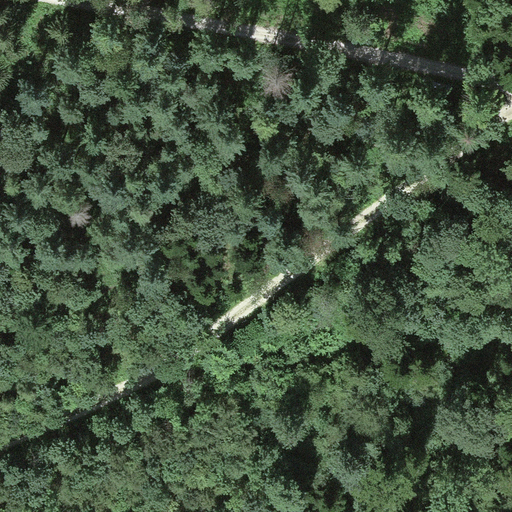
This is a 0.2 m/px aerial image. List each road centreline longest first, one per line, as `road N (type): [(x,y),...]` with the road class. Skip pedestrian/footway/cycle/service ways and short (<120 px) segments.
road 1 (track): [(0,444),(173,361),(511,113)]
road 2 (track): [(511,79),(412,71),(31,0)]
road 3 (track): [(173,361),(305,346),(511,339)]
road 4 (track): [(0,375),(137,382)]
